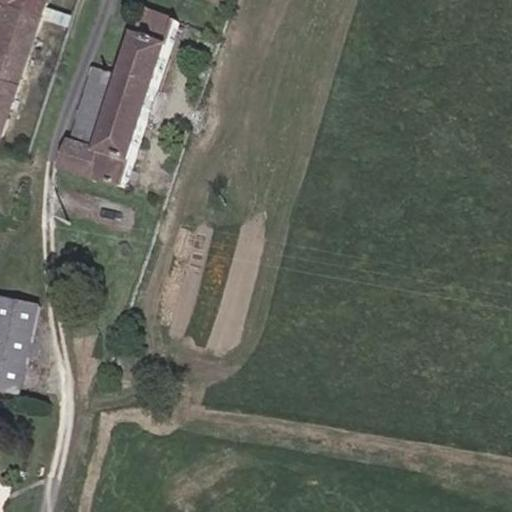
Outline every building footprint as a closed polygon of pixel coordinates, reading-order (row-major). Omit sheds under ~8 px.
[(0,151),(50,0),(0,0),(0,2),(12,5),(0,36),(0,151)] [(149,129),(183,25),(149,12),(141,38),(139,37),(125,80),(97,71),(85,107),(149,129)] [(127,192),(149,129),(85,107),(81,118),(109,128),(101,150),(73,141),(63,171),(127,192)] [(101,150),(109,128),(81,118),(73,141),(101,150)] [(0,392),(24,397),(42,307),(2,299),(0,310),(0,392)]
